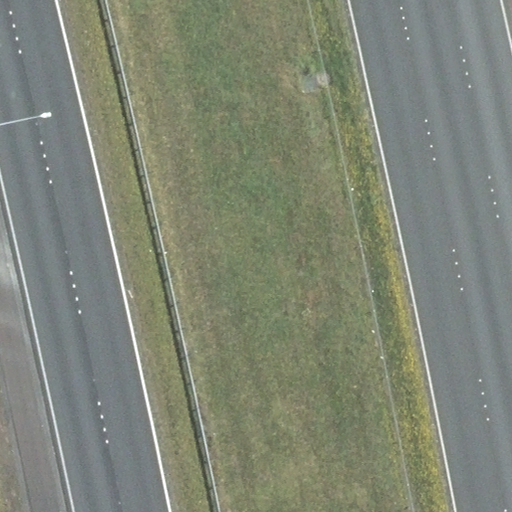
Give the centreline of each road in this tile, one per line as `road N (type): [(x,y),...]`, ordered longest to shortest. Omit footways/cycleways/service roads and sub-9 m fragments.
road 1 (motorway): [(406,0),(504,511)]
road 2 (motorway): [(111,511),(0,45)]
